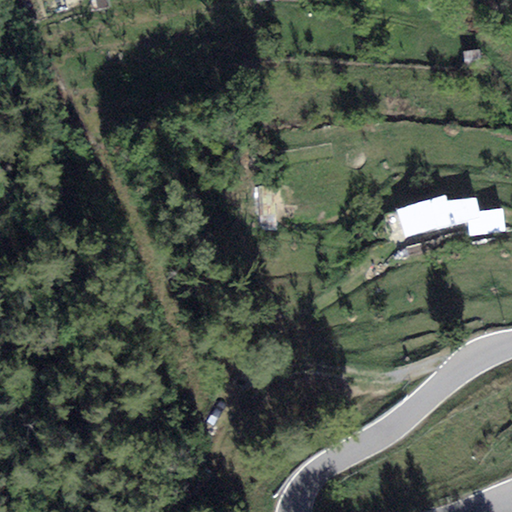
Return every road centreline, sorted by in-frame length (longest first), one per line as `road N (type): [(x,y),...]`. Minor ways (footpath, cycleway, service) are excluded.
road 1 (track): [(469,363),(449,358),(384,379),(331,366),(246,375),(239,369),(256,343),(347,286),(391,245)]
road 2 (tertiary): [(511,343),(474,359),(390,428),(324,466),(295,511)]
